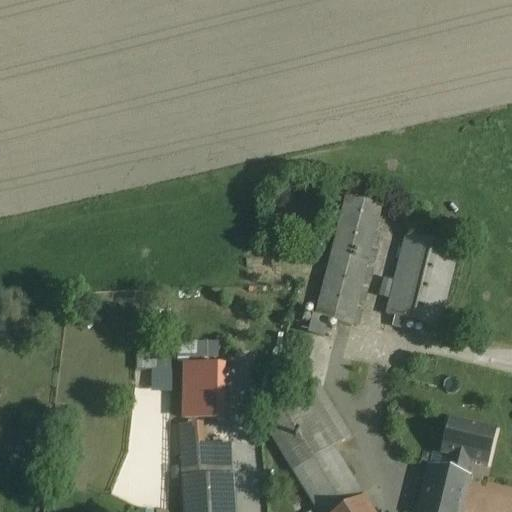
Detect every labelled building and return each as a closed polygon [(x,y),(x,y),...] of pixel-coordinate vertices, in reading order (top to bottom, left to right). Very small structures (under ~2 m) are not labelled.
[(319,312),(352,320),(379,209),(346,201),(319,312)] [(407,236),(386,317),(438,330),(459,250),(407,236)] [(202,403),(203,341),(182,341),(182,403),(202,403)] [(370,511),(333,450),(350,440),(318,388),(262,422),(316,511),(370,511)] [(446,472),(428,468),(416,511),(461,511),(470,478),(466,477),(470,463),(488,467),(496,431),(448,419),(439,456),(449,458),(446,472)] [(192,511),(229,511),(228,439),(191,440),(192,511)]
